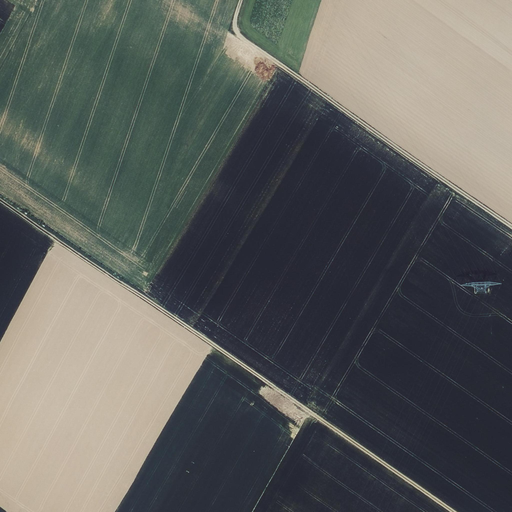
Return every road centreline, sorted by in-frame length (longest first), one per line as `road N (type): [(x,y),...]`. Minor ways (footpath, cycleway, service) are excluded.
road 1 (track): [(0,198),(453,511)]
road 2 (track): [(511,228),(227,28),(237,0)]
